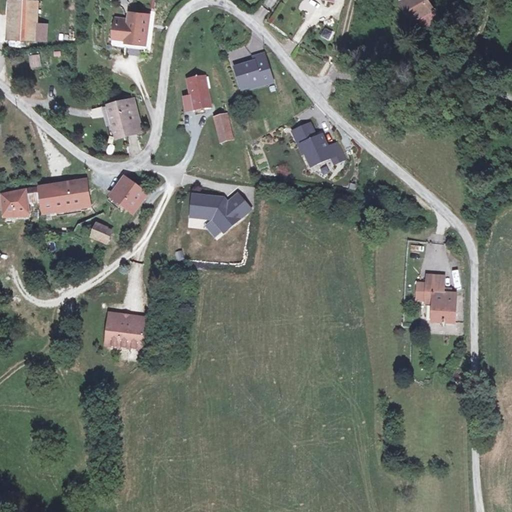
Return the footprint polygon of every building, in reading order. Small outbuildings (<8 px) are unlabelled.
[(439,15),(431,0),(403,0),(412,18),(420,14),(425,23),(439,15)] [(35,42),(36,25),(37,4),(15,3),(13,40),(35,42)] [(127,20),(117,19),(114,34),(125,36),(124,42),(144,45),(149,15),(129,12),(127,20)] [(47,26),(36,25),(35,42),(45,43),(47,26)] [(255,64),(235,71),(242,92),(251,89),(250,86),(261,82),(263,88),(273,84),(264,56),(253,60),(255,64)] [(211,104),(205,76),(187,79),(191,97),(185,98),(188,112),(195,110),(195,107),(211,104)] [(250,86),(251,89),(252,91),(263,88),(261,82),(250,86)] [(132,102),(110,107),(118,137),(139,132),(132,102)] [(215,117),(218,126),(228,124),(225,115),(215,117)] [(232,140),(228,124),(218,126),(222,142),(232,140)] [(294,133),(298,143),(300,147),(302,146),(309,143),(313,151),(306,154),(313,168),(333,159),(336,165),(345,160),(338,144),(328,149),(327,145),(323,136),(317,139),(316,140),(314,136),(315,135),(311,125),(294,133)] [(309,143),(302,146),(306,154),(313,151),(309,143)] [(126,179),(112,195),(120,202),(133,212),(146,194),(126,179)] [(86,180),(41,186),(42,200),(44,215),(90,201),(86,180)] [(41,186),(32,188),(34,201),(42,200),(41,186)] [(27,190),(0,196),(0,209),(5,209),(5,215),(31,213),(29,206),(27,190)] [(226,202),(222,197),(191,194),(190,215),(211,217),(223,230),(249,207),(236,192),(226,202)] [(118,205),(120,202),(112,195),(110,198),(118,205)] [(96,223),(90,234),(106,242),(111,230),(96,223)] [(179,263),(186,260),(182,252),(175,255),(179,263)] [(142,274),(144,265),(132,262),(130,271),(142,274)] [(443,296),(443,289),(444,279),(430,277),(429,286),(427,301),(427,304),(435,304),(435,323),(453,325),(456,297),(452,297),(443,296)] [(418,301),(427,301),(429,286),(418,285),(418,301)] [(443,296),(452,297),(452,290),(443,289),(443,296)] [(124,316),(112,315),(109,347),(143,350),(146,318),(129,317),(128,324),(123,323),(124,316)]
